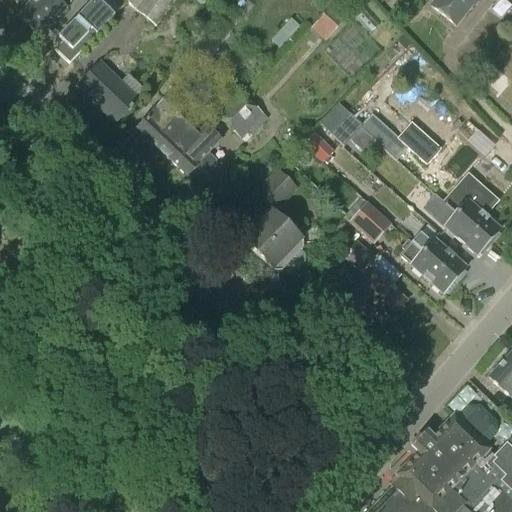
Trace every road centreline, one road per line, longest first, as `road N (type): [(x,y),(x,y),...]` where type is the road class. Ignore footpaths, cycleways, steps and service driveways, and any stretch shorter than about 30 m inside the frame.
road 1 (residential): [(384,454),(123,214)]
road 2 (residential): [(384,454),(511,304)]
road 3 (residential): [(0,350),(123,214)]
road 4 (residential): [(123,214),(0,93)]
